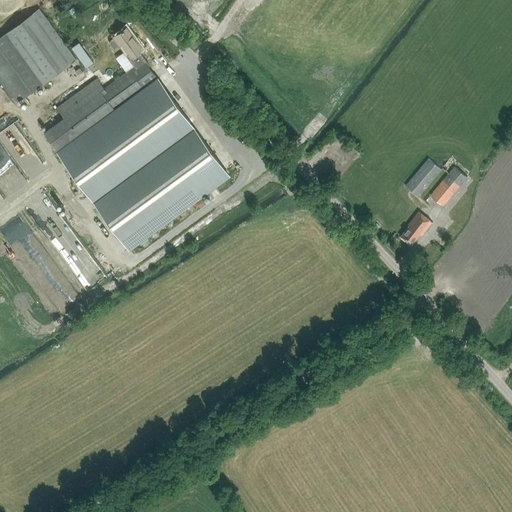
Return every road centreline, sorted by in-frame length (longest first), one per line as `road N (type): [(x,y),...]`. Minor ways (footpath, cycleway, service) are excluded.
road 1 (tertiary): [(511,400),(431,305),(133,0)]
road 2 (track): [(427,302),(89,511)]
